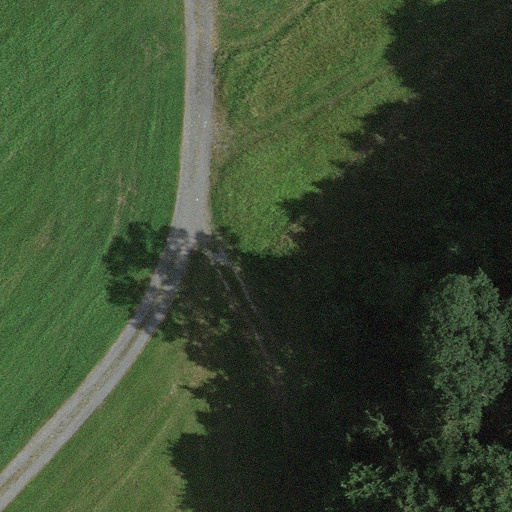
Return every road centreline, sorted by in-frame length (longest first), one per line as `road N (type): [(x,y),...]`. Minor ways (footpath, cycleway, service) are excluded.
road 1 (track): [(196,197),(179,255),(122,352),(0,490)]
road 2 (track): [(196,197),(331,511)]
road 3 (track): [(206,139),(299,112),(480,0)]
road 4 (track): [(204,0),(206,139),(196,197)]
